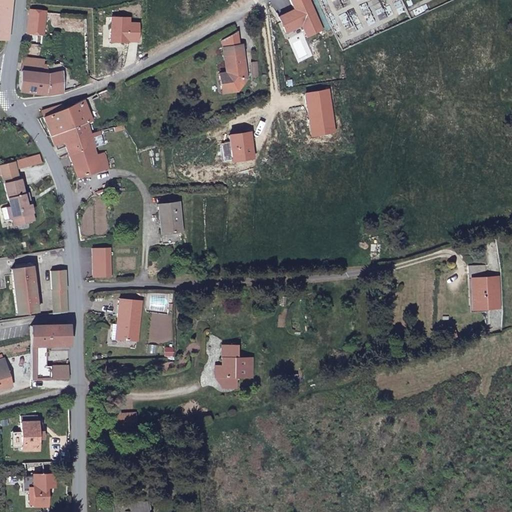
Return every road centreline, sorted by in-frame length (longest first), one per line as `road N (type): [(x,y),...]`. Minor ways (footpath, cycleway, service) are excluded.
road 1 (residential): [(77,511),(69,206),(55,159),(23,112)]
road 2 (residential): [(23,112),(84,93),(255,0)]
